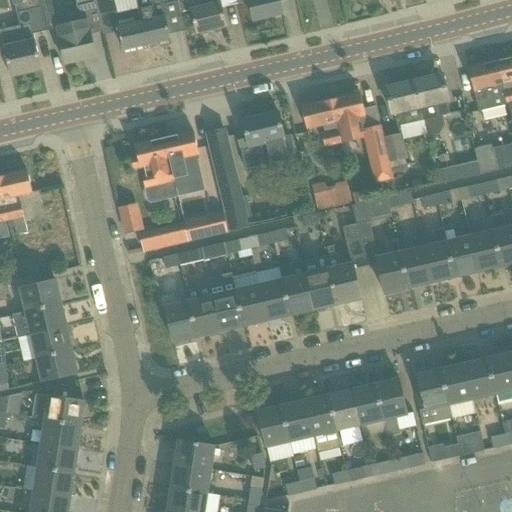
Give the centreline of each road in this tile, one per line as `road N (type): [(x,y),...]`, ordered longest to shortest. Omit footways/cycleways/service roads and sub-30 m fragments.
road 1 (residential): [(132,396),(511,311)]
road 2 (residential): [(132,396),(65,126)]
road 3 (tertiary): [(65,126),(332,57)]
road 4 (tertiary): [(332,57),(511,9)]
